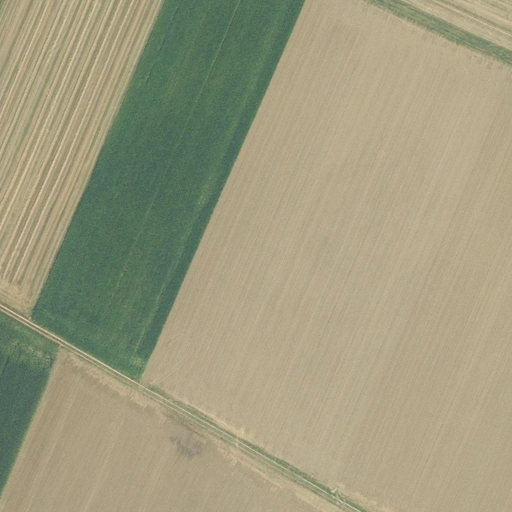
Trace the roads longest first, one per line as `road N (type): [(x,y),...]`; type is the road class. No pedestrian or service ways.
road 1 (track): [(0,308),(352,511)]
road 2 (track): [(511,61),(375,0)]
